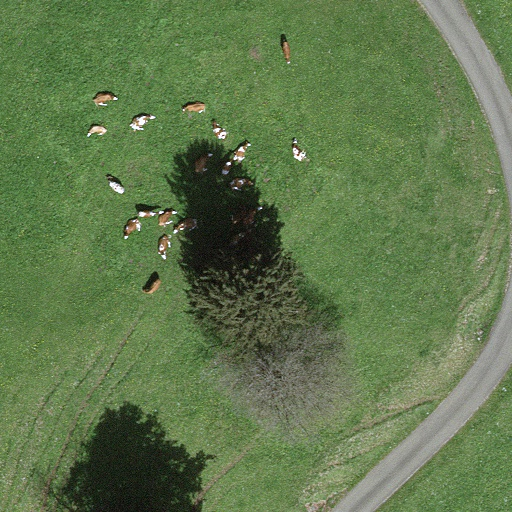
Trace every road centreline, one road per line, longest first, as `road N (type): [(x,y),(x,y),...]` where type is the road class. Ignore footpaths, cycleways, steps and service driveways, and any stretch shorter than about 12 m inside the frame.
road 1 (unclassified): [(511,330),(471,388),(349,511)]
road 2 (unclassified): [(439,0),(511,133)]
